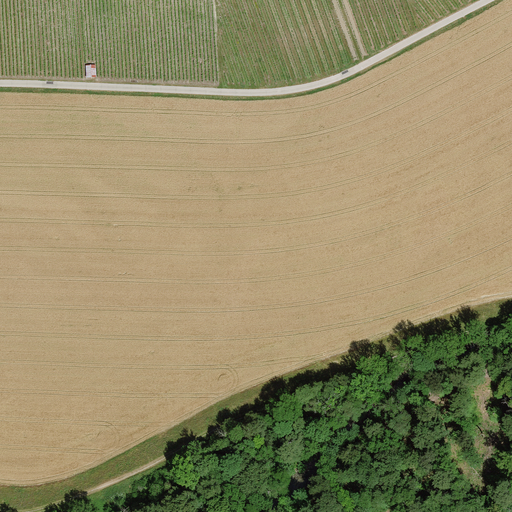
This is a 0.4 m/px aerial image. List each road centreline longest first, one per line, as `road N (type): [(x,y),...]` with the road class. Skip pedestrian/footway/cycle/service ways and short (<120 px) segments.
road 1 (track): [(36,511),(154,463),(243,414),(433,340),(511,319)]
road 2 (track): [(0,83),(287,89),(349,70),(485,0)]
